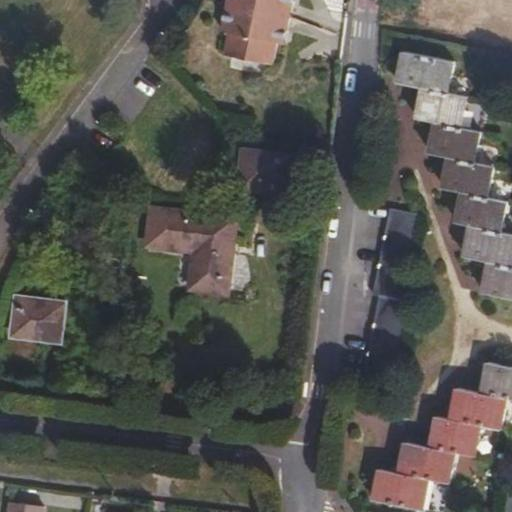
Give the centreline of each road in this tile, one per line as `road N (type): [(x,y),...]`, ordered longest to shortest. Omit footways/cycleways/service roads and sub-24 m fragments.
road 1 (unclassified): [(309,457),(369,0)]
road 2 (residential): [(0,418),(309,457)]
